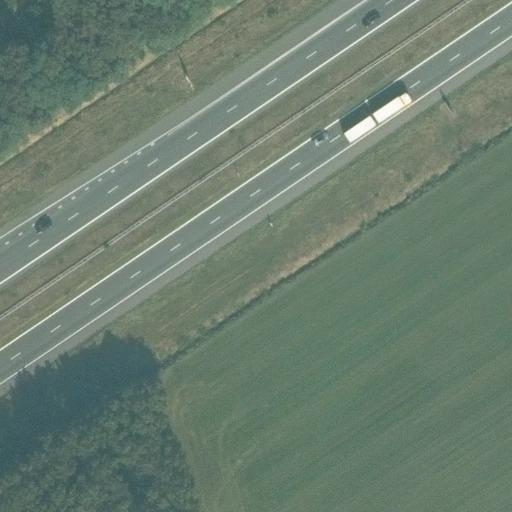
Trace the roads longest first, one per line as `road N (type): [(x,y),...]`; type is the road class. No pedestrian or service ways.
road 1 (motorway): [(0,367),(511,22)]
road 2 (motorway): [(398,0),(0,267)]
